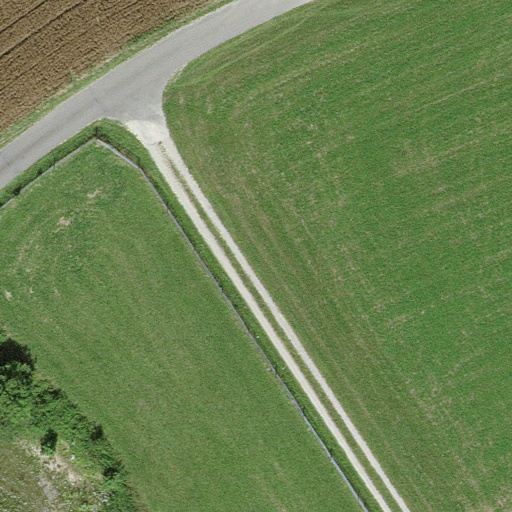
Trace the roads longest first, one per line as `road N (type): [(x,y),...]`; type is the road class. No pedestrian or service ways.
road 1 (track): [(116,81),(385,511)]
road 2 (unclassified): [(0,164),(116,81),(286,0)]
